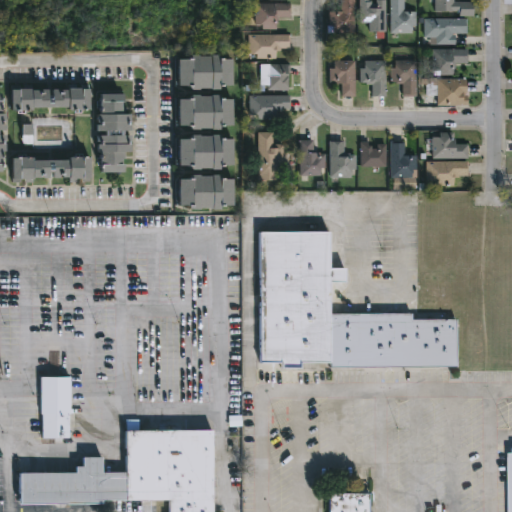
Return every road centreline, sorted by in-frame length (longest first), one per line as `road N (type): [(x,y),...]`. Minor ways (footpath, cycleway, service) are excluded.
road 1 (residential): [(497,120),(331,118),(315,98),(316,0)]
road 2 (residential): [(500,0),(494,196)]
